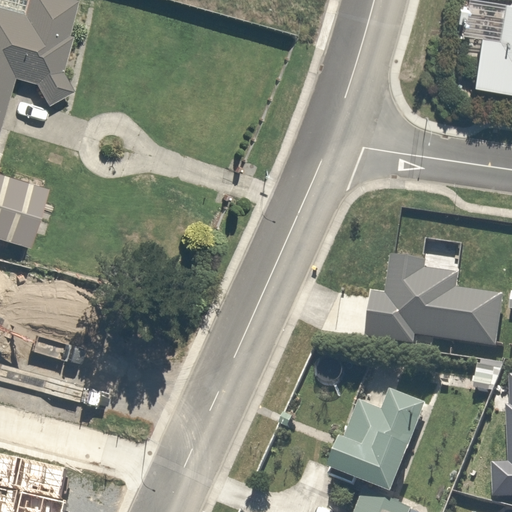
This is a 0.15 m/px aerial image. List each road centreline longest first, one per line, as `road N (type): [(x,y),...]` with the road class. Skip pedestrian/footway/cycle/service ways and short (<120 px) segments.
road 1 (residential): [(331,140),(181,468)]
road 2 (residential): [(0,419),(181,468)]
road 3 (residential): [(331,140),(511,169)]
road 4 (residential): [(374,0),(331,140)]
